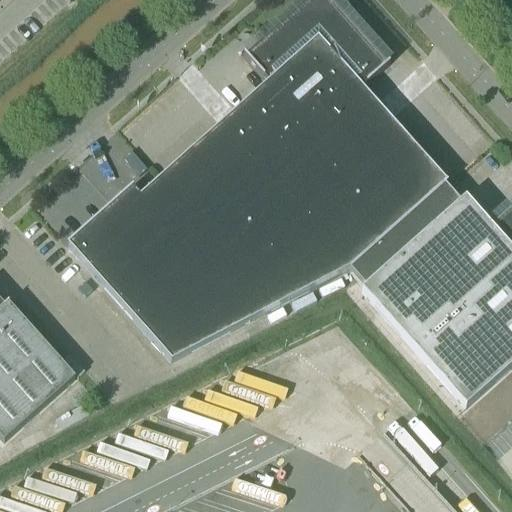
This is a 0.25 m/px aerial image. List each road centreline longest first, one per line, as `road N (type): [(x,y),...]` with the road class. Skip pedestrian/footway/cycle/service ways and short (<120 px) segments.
road 1 (unclassified): [(0,190),(214,0)]
road 2 (unknown): [(0,212),(136,369)]
road 3 (unknown): [(216,95),(72,217)]
road 4 (unclassified): [(411,0),(511,112)]
